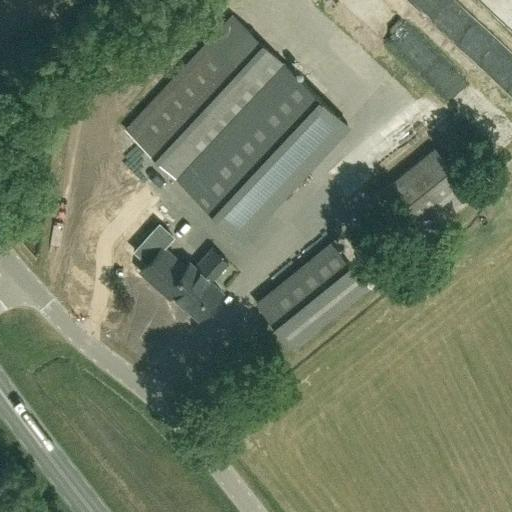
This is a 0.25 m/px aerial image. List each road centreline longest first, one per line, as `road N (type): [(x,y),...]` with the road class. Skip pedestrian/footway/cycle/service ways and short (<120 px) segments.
road 1 (unclassified): [(250,511),(159,401),(84,343),(0,251)]
road 2 (primary): [(89,511),(0,391)]
